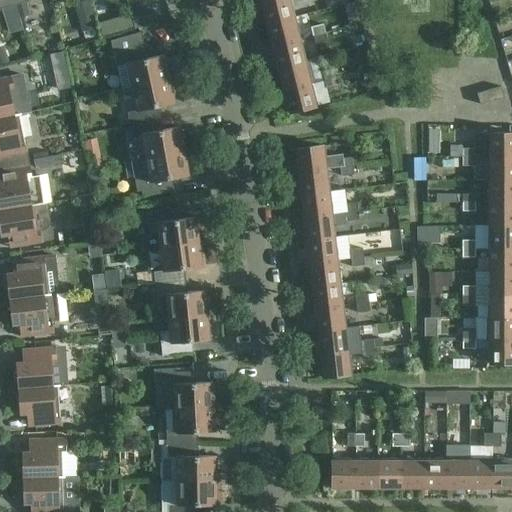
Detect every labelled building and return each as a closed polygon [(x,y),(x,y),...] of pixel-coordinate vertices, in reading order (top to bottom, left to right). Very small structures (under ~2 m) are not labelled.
[(0,0),(0,9),(15,5),(13,0),(0,0)] [(291,0),(267,0),(262,1),(268,24),(295,17),(292,3),(291,0)] [(155,11),(132,17),(135,29),(158,22),(155,11)] [(268,24),(273,46),(301,39),(295,17),(268,24)] [(82,32),(96,28),(95,21),(81,26),(82,32)] [(310,28),(312,36),(325,33),(323,24),(310,28)] [(325,33),(312,36),(315,44),(327,41),(325,33)] [(279,68),(306,61),(301,39),(273,46),(279,68)] [(126,65),(131,88),(169,79),(164,55),(147,59),(144,47),(114,54),(116,67),(126,65)] [(279,68),(284,90),(312,83),(306,61),(279,68)] [(321,72),(324,80),(336,77),(334,69),(321,72)] [(0,118),(21,115),(31,112),(22,74),(10,76),(11,77),(0,79),(0,118)] [(336,77),(324,80),(326,89),(338,86),(336,77)] [(169,79),(131,88),(136,111),(127,113),(129,125),(160,119),(157,107),(175,103),(169,79)] [(284,90),(290,113),(318,106),(312,83),(284,90)] [(477,94),(480,105),(504,98),(501,87),(477,94)] [(21,115),(0,118),(0,147),(2,158),(27,152),(19,116),(21,115)] [(141,135),(145,158),(184,151),(180,127),(162,130),(160,119),(129,125),(132,137),(141,135)] [(511,133),(487,133),(487,157),(511,157),(511,133)] [(328,169),(340,168),(346,167),(345,154),(329,156),(328,145),(296,149),(299,173),(328,169)] [(462,157),(475,157),(475,149),(462,149),(462,157)] [(39,159),(48,157),(47,151),(32,154),(33,160),(39,159)] [(184,151),(145,158),(150,182),(140,183),(142,196),(173,190),(171,179),(188,176),(184,151)] [(34,167),(41,168),(62,164),(60,155),(48,157),(39,159),(33,160),(34,167)] [(475,166),(475,157),(462,157),(462,166),(475,166)] [(511,179),(511,157),(487,157),(487,180),(511,179)] [(346,167),(340,168),(341,176),(353,175),(352,166),(346,167)] [(0,171),(0,210),(46,203),(51,202),(47,174),(31,177),(29,167),(0,171)] [(106,169),(89,172),(92,187),(109,183),(106,169)] [(299,173),(302,195),(330,192),(328,169),(299,173)] [(511,179),(487,180),(487,203),(511,202),(511,179)] [(302,195),(304,218),(333,214),(330,192),(302,195)] [(462,194),(462,203),(475,203),(475,194),(462,194)] [(511,202),(487,203),(487,225),(511,225),(511,202)] [(50,222),(46,203),(0,210),(0,231),(1,237),(8,236),(10,248),(42,243),(40,230),(44,230),(48,226),(50,222)] [(344,204),(345,213),(358,211),(357,203),(344,204)] [(475,203),(462,203),(462,212),(475,212),(475,203)] [(158,235),(160,248),(199,242),(195,218),(178,220),(176,208),(133,214),(135,227),(147,225),(148,237),(158,235)] [(359,220),(358,211),(345,213),(346,222),(359,220)] [(333,214),(304,218),(307,241),(336,237),(333,214)] [(511,225),(487,225),(487,249),(511,248),(511,225)] [(427,226),(423,226),(417,226),(417,239),(417,243),(427,243),(439,243),(439,226),(427,226)] [(307,241),(310,263),(338,260),(336,237),(307,241)] [(462,240),(462,249),(475,249),(475,240),(462,240)] [(202,267),(199,242),(160,248),(163,271),(153,272),(155,284),(186,281),(184,269),(202,267)] [(349,250),(350,258),(363,257),(362,248),(349,250)] [(511,248),(487,249),(487,272),(511,271),(511,248)] [(475,258),(475,249),(462,249),(462,258),(475,258)] [(6,274),(9,300),(58,294),(54,256),(19,260),(21,272),(6,274)] [(363,257),(350,258),(351,267),(364,266),(363,257)] [(338,260),(310,263),(313,287),(341,283),(338,260)] [(511,271),(487,272),(487,295),(511,294),(511,271)] [(166,296),(168,319),(207,315),(205,291),(187,292),(186,281),(155,284),(156,297),(166,296)] [(350,282),(341,283),(313,287),(315,309),(344,306),(343,295),(352,294),(350,282)] [(462,295),(475,295),(475,286),(462,286),(462,295)] [(96,301),(107,300),(106,291),(95,292),(96,301)] [(64,293),(58,294),(9,300),(12,326),(19,325),(21,337),(53,333),(52,322),(60,321),(66,316),(64,293)] [(355,296),(356,304),(369,303),(367,294),(355,296)] [(511,294),(487,295),(487,317),(511,317),(511,294)] [(475,304),(475,295),(462,295),(462,304),(475,304)] [(370,311),(369,303),(356,304),(357,313),(370,311)] [(344,306),(315,309),(318,332),(346,328),(344,306)] [(207,315),(168,319),(169,331),(159,332),(162,356),(193,353),(192,342),(209,340),(207,315)] [(511,317),(487,317),(487,340),(511,340),(511,317)] [(424,341),(432,341),(437,341),(437,318),(424,318),(424,341)] [(318,332),(321,354),(349,351),(346,328),(318,332)] [(462,340),(475,340),(475,332),(462,332),(462,340)] [(360,341),(361,350),(374,348),(373,339),(360,341)] [(475,349),(475,340),(462,340),(462,349),(475,349)] [(511,364),(511,340),(487,340),(487,364),(511,364)] [(30,350),(30,351),(30,362),(16,363),(18,389),(60,386),(65,379),(64,369),(58,364),(58,363),(56,363),(55,348),(30,350)] [(375,357),(374,348),(361,350),(362,358),(375,357)] [(349,351),(321,354),(323,378),(352,375),(349,351)] [(164,409),(165,409),(214,407),(212,382),(195,383),(194,371),(174,372),(174,368),(153,369),(154,386),(158,386),(164,391),(164,409)] [(34,414),(35,425),(35,426),(60,424),(58,387),(60,387),(60,386),(18,389),(20,415),(34,414)] [(114,387),(104,387),(105,405),(115,405),(114,387)] [(166,445),(198,444),(197,432),(215,432),(214,407),(165,409),(166,433),(166,445)] [(355,447),(355,434),(346,434),(346,447),(355,447)] [(364,434),(355,434),(355,447),(364,447),(364,434)] [(401,447),(401,434),(392,434),(392,447),(401,447)] [(409,434),(401,434),(401,447),(409,447),(409,434)] [(492,447),(492,434),(483,434),(483,447),(492,447)] [(501,434),(492,434),(492,447),(500,447),(501,434)] [(22,452),(23,478),(64,477),(62,477),(62,453),(66,452),(66,439),(36,440),(37,452),(22,452)] [(152,462),(161,462),(161,482),(177,482),(177,481),(216,481),(216,456),(198,456),(198,444),(166,445),(152,446),(152,462)] [(511,458),(492,459),(492,488),(511,487),(511,458)] [(355,487),(355,459),(331,459),(331,487),(355,487)] [(355,487),(378,488),(378,459),(355,459),(355,487)] [(378,488),(401,488),(401,459),(378,459),(378,488)] [(401,488),(424,488),(424,459),(401,459),(401,488)] [(446,459),(424,459),(424,488),(446,488),(446,459)] [(446,488),(469,488),(469,459),(446,459),(446,488)] [(469,488),(492,488),(492,459),(469,459),(469,488)] [(64,477),(23,478),(24,504),(38,504),(38,511),(63,511),(62,478),(64,478),(64,477)] [(161,511),(198,511),(199,506),(216,505),(216,481),(177,481),(177,482),(161,482),(161,511)]
